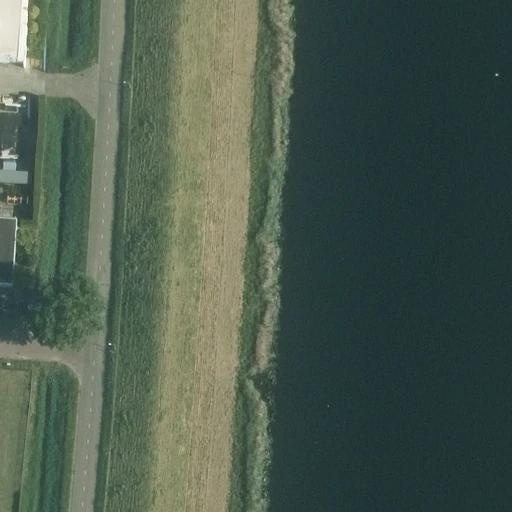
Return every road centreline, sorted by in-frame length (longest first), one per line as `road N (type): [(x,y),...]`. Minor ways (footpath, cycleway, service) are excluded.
road 1 (tertiary): [(94,349),(113,0)]
road 2 (tertiary): [(79,511),(94,349)]
